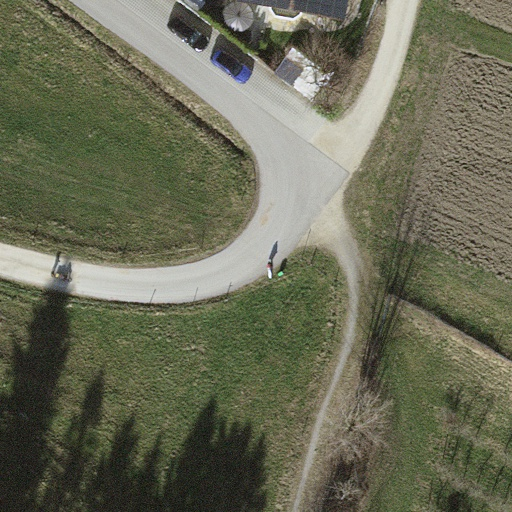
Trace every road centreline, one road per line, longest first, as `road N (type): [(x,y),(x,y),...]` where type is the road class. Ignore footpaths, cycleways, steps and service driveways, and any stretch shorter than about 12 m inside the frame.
road 1 (track): [(0,257),(151,289),(193,285),(240,269),(317,185)]
road 2 (track): [(317,185),(290,147),(92,0)]
road 3 (track): [(317,185),(386,74),(406,0)]
